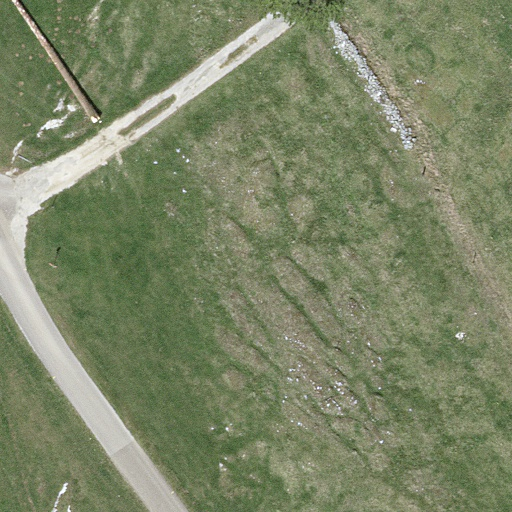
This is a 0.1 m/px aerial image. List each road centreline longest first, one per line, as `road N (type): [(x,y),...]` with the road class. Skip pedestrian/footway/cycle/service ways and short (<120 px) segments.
road 1 (track): [(0,209),(103,156),(308,0)]
road 2 (track): [(0,248),(44,341),(165,511)]
